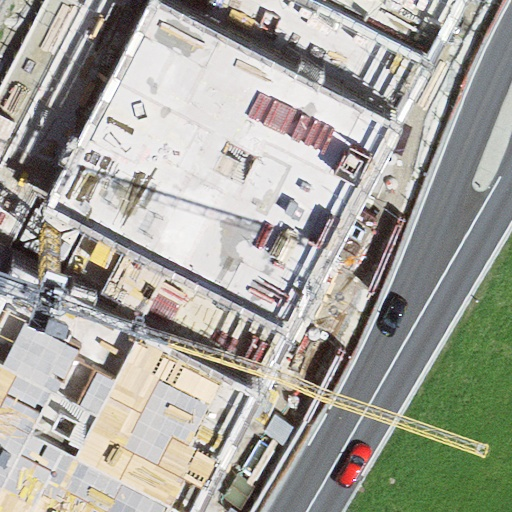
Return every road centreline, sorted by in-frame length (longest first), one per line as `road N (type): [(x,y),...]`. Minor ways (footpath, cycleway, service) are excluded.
road 1 (primary): [(441,278),(306,511)]
road 2 (primary): [(511,50),(458,184),(441,278)]
